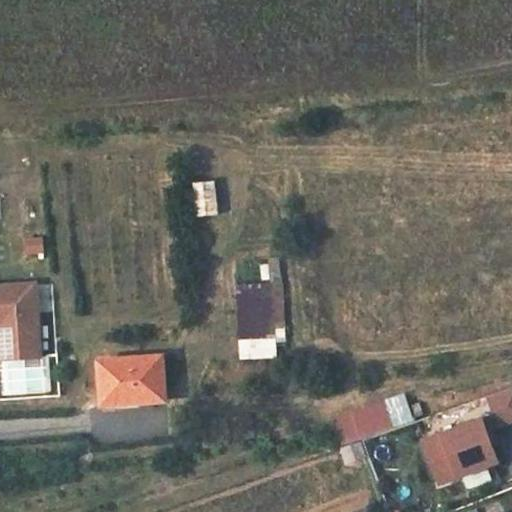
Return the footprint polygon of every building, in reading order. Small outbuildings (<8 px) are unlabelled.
[(196,183),(199,218),(221,216),(219,182),(196,183)] [(40,354),(35,283),(0,285),(0,323),(3,357),(40,354)] [(273,284),(239,285),(241,336),(275,335),(273,284)] [(163,355),(100,360),(103,403),(166,398),(163,355)] [(511,386),(488,395),(495,413),(424,441),(440,483),(498,461),(487,430),(511,420),(511,386)] [(343,447),(417,422),(407,394),(333,419),(343,447)] [(360,443),(340,449),(345,464),(365,458),(360,443)]
